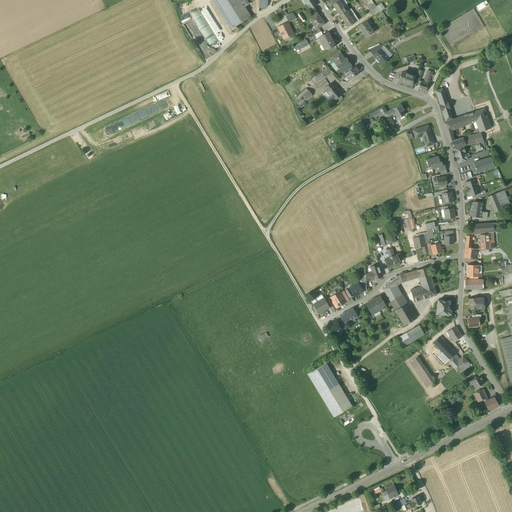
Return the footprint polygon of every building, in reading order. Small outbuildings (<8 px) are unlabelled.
[(211,0),(230,30),(234,27),(216,0),(211,0)] [(216,0),(234,27),(234,28),(242,22),(239,17),(228,0),(216,0)] [(228,0),(239,17),(248,12),(245,7),(249,4),(246,0),(228,0)] [(332,5),(336,11),(344,6),(340,0),(339,1),(332,5)] [(476,6),(479,10),(486,6),(483,2),(476,6)] [(336,11),(340,16),(347,11),(344,6),(336,11)] [(357,21),(353,15),(350,10),(347,11),(351,17),(353,19),(355,22),(357,21)] [(340,16),(344,22),(351,17),(347,11),(340,16)] [(251,17),(248,12),(239,17),(242,22),(251,17)] [(289,22),(296,19),(292,13),(285,16),(289,22)] [(316,29),(316,30),(318,28),(324,24),(317,13),(309,19),(316,29)] [(353,19),(351,17),(344,22),(348,28),(355,22),(353,19)] [(358,26),(362,32),(369,27),(366,21),(358,26)] [(278,28),(284,39),(293,34),(287,23),(278,28)] [(373,32),(369,27),(362,32),(366,38),(373,32)] [(319,37),(326,49),(335,44),(328,32),(323,35),(322,36),(319,37)] [(310,38),(306,40),(308,44),(316,39),(314,36),(310,38)] [(326,49),(319,37),(318,38),(324,50),(326,49)] [(306,40),(299,44),(301,48),(308,44),(306,40)] [(383,46),(382,48),(380,49),(385,54),(389,58),(392,55),(383,46)] [(378,62),(381,65),(388,59),(384,55),(385,54),(380,49),(380,48),(377,51),(373,55),(377,60),(378,61),(378,62)] [(339,69),(341,72),(351,65),(346,58),(345,59),(344,59),(342,56),(340,52),(330,59),(333,63),(334,62),(339,69)] [(406,57),(407,63),(415,61),(413,55),(406,57)] [(336,71),(339,69),(334,62),(333,63),(331,64),(336,71)] [(355,66),(343,77),(344,78),(347,76),(350,80),(360,71),(355,66)] [(328,69),(322,73),(324,77),(328,75),(332,72),(328,69)] [(317,82),(324,77),(322,73),(315,78),(317,82)] [(398,81),(411,86),(415,76),(404,73),(403,75),(401,74),(398,81)] [(426,92),(428,84),(424,83),(421,82),(418,89),(426,92)] [(327,91),(334,100),(340,95),(342,94),(334,85),(332,87),(327,91)] [(302,97),(303,97),(308,92),(306,89),(292,100),(295,103),(302,97)] [(446,103),(442,89),(436,91),(441,105),(446,103)] [(310,90),(308,92),(303,97),(305,100),(313,93),(310,90)] [(331,103),(334,100),(327,91),(323,94),(331,103)] [(334,100),(338,104),(341,101),(343,98),(340,95),(334,100)] [(304,100),(302,97),(295,103),(297,106),(304,100)] [(382,114),(390,127),(394,124),(389,116),(394,113),(398,119),(404,115),(402,111),(404,110),(400,104),(387,112),(384,107),(379,110),(381,113),(382,114)] [(452,119),(448,108),(442,110),(446,121),(452,119)] [(484,109),(472,113),(476,122),(479,132),(480,132),(491,128),(488,122),(484,109)] [(443,123),(446,130),(451,128),(452,130),(471,123),(468,114),(443,123)] [(373,120),(372,120),(371,118),(370,116),(361,121),(364,126),(373,120)] [(422,134),(425,142),(432,140),(428,126),(413,131),(415,136),(422,134)] [(465,145),(483,141),(480,133),(463,137),(465,145)] [(451,141),(454,149),(463,147),(465,146),(465,145),(463,137),(451,141)] [(454,149),(456,156),(465,153),(463,147),(454,149)] [(467,159),(465,153),(456,156),(458,163),(466,161),(465,159),(467,159)] [(431,165),(432,169),(439,167),(443,166),(442,162),(440,162),(438,156),(426,160),(428,166),(431,165)] [(474,163),(477,173),(494,167),(490,158),(474,163)] [(445,176),(436,178),(437,183),(438,186),(447,185),(445,176)] [(467,190),(478,186),(476,180),(472,181),(464,183),(465,187),(466,187),(467,190)] [(480,192),(478,186),(467,190),(468,192),(467,193),(469,196),(476,194),(480,193),(480,192)] [(504,190),(500,191),(507,207),(511,206),(504,190)] [(500,191),(497,193),(504,209),(507,207),(500,191)] [(442,194),(443,199),(444,203),(453,201),(452,192),(447,193),(442,194)] [(501,210),(504,209),(497,193),(494,194),(501,210)] [(494,213),(501,210),(494,194),(487,197),(494,213)] [(469,216),(475,217),(477,205),(482,206),(483,203),(476,202),(472,203),(469,216)] [(475,217),(483,218),(483,213),(481,213),(481,212),(482,206),(477,205),(475,217)] [(444,210),(445,219),(455,218),(453,208),(448,209),(444,210)] [(425,224),(428,239),(433,238),(431,228),(435,227),(434,222),(425,224)] [(471,235),(493,232),(493,223),(470,225),(471,235)] [(485,250),(489,249),(488,234),(480,235),(480,239),(481,250),(485,250)] [(415,248),(423,246),(426,245),(424,235),(413,238),(415,248)] [(453,244),(453,235),(444,236),(445,244),(453,244)] [(432,247),(434,254),(437,253),(441,252),(439,245),(432,247)] [(464,258),(475,260),(477,249),(470,248),(465,247),(464,258)] [(387,250),(389,257),(392,265),(400,262),(399,258),(400,258),(399,254),(398,254),(397,254),(394,255),(391,249),(387,250)] [(369,273),(372,280),(382,277),(378,265),(372,267),(373,272),(369,273)] [(467,266),(467,277),(469,277),(478,276),(481,276),(481,274),(478,274),(478,266),(478,265),(467,266)] [(420,277),(424,288),(425,292),(434,289),(427,267),(418,270),(420,277)] [(418,270),(400,275),(402,282),(402,283),(420,277),(418,270)] [(389,283),(386,286),(391,290),(397,286),(402,282),(400,275),(389,283)] [(465,280),(465,290),(482,289),(482,288),(481,280),(465,280)] [(350,289),(355,297),(363,292),(363,290),(359,284),(358,283),(353,286),(353,287),(350,289)] [(383,289),(391,302),(402,296),(397,286),(391,290),(386,286),(383,289)] [(436,295),(434,289),(425,292),(424,288),(411,291),(414,302),(426,298),(436,295)] [(496,295),(496,298),(501,297),(511,295),(511,289),(498,292),(498,295),(496,295)] [(330,298),(336,307),(345,302),(340,293),(339,291),(336,292),(334,296),(330,298)] [(340,293),(345,302),(349,300),(344,291),(340,293)] [(380,296),(373,300),(366,304),(372,315),(379,311),(386,307),(380,296)] [(407,304),(402,296),(391,302),(395,310),(407,304)] [(324,298),(318,301),(324,311),(329,308),(325,300),(324,298)] [(471,310),(477,309),(476,298),(468,299),(469,303),(470,303),(471,310)] [(437,314),(448,315),(448,314),(451,314),(451,310),(449,310),(450,301),(438,300),(438,303),(435,303),(434,310),(437,310),(436,314),(437,314)] [(319,314),(324,311),(318,301),(313,304),(314,306),(319,314)] [(404,325),(415,319),(412,314),(411,311),(407,304),(395,310),(404,325)] [(345,313),(349,320),(357,316),(353,309),(345,313)] [(340,316),(345,323),(349,320),(345,313),(340,316)] [(468,322),(469,327),(479,326),(478,318),(472,319),(468,319),(468,322)] [(327,326),(332,335),(336,333),(336,334),(342,331),(341,330),(337,322),(336,322),(333,324),(332,323),(327,326)] [(398,338),(403,346),(424,334),(419,326),(398,338)] [(447,332),(453,342),(462,337),(456,326),(447,332)] [(261,341),(268,337),(266,332),(259,336),(261,341)] [(511,382),(511,336),(500,339),(511,383),(511,382)] [(439,337),(433,343),(442,353),(438,357),(445,364),(449,360),(453,356),(455,354),(439,337)] [(410,363),(424,383),(432,378),(417,356),(410,363)] [(463,356),(460,359),(457,361),(453,356),(449,360),(450,361),(448,362),(448,363),(454,369),(457,372),(462,367),(468,362),(463,356)] [(351,406),(325,364),(308,374),(334,417),(351,406)] [(471,382),(475,388),(484,382),(480,376),(476,378),(471,382)] [(427,388),(432,384),(435,382),(432,378),(424,383),(427,388)] [(474,393),(478,401),(483,399),(486,397),(482,389),(474,393)] [(494,397),(488,400),(485,402),(489,411),(497,407),(498,406),(498,405),(499,405),(498,404),(497,403),(494,397)] [(385,488),(386,491),(388,495),(390,499),(396,497),(395,495),(398,494),(396,489),(395,487),(394,486),(390,488),(389,486),(385,488)] [(412,502),(409,503),(411,507),(421,503),(418,496),(411,499),(412,502)]
